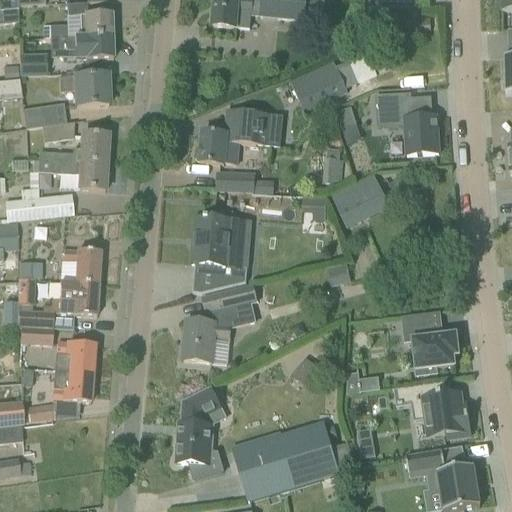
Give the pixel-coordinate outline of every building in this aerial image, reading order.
[(0,0),(0,13),(18,12),(18,10),(17,0),(0,0)] [(17,0),(18,10),(45,8),(44,0),(17,0)] [(215,0),(213,29),(233,31),(249,33),(251,18),(261,19),(261,22),(303,26),(303,22),(321,24),(323,0),(215,0)] [(364,0),(365,12),(417,12),(417,0),(364,0)] [(511,14),(511,0),(501,0),(502,15),(511,14)] [(86,6),(66,7),(67,29),(67,42),(79,41),(79,40),(111,40),(111,17),(91,17),(87,17),(86,6)] [(18,12),(0,13),(0,27),(18,26),(18,12)] [(343,32),(347,33),(351,30),(352,25),(349,21),(344,21),(340,24),(340,28),(343,32)] [(417,23),(418,35),(431,34),(430,22),(417,23)] [(49,42),(67,42),(67,29),(43,29),(43,42),(49,42)] [(79,63),(91,63),(111,63),(111,40),(79,40),(79,41),(67,42),(49,42),(49,60),(79,59),(79,63)] [(45,57),(19,58),(19,80),(46,79),(45,57)] [(511,60),(503,61),(505,98),(511,97),(511,60)] [(333,66),(290,85),(303,116),(347,96),(346,93),(357,88),(348,69),(337,74),(333,66)] [(4,84),(18,83),(17,68),(3,69),(4,84)] [(76,111),(88,110),(108,109),(106,79),(58,82),(59,96),(75,95),(76,111)] [(0,103),(1,103),(1,102),(21,101),(19,83),(0,85),(0,103)] [(407,157),(439,155),(436,117),(412,119),(411,95),(377,97),(375,98),(377,129),(405,127),(407,157)] [(63,108),(22,113),(25,133),(40,131),(66,126),(63,108)] [(351,111),(336,116),(342,132),(356,127),(351,111)] [(219,169),(224,169),(224,168),(236,169),(238,148),(255,150),(267,151),(268,137),(281,138),(283,120),(259,118),(247,116),(228,114),(225,138),(202,136),(201,151),(198,151),(195,154),(195,162),(197,165),(199,165),(199,167),(219,169)] [(40,131),(43,146),(72,141),(73,126),(66,126),(40,131)] [(75,165),(106,167),(108,139),(81,137),(80,152),(72,152),(71,159),(37,157),(37,163),(52,164),(63,165),(74,166),(75,165)] [(11,163),(11,174),(26,174),(26,163),(11,163)] [(105,195),(106,167),(75,165),(74,166),(63,165),(52,164),(37,163),(38,176),(59,177),(59,191),(78,192),(78,193),(105,195)] [(324,163),(323,188),(341,189),(343,164),(339,164),(326,163),(324,163)] [(38,192),(38,176),(32,176),(28,176),(29,192),(38,192)] [(217,195),(272,197),(274,185),(255,184),(255,179),(217,177),(217,195)] [(374,179),(331,200),(346,232),(390,212),(389,210),(378,187),(374,179)] [(39,222),(38,202),(38,192),(29,192),(19,194),(21,204),(4,206),(6,225),(39,222)] [(38,202),(39,222),(71,218),(68,199),(38,202)] [(314,217),(313,224),(325,225),(327,203),(303,202),(302,216),(314,217)] [(195,222),(191,268),(211,269),(220,269),(218,292),(245,285),(246,271),(247,271),(250,226),(230,225),(215,223),(195,222)] [(0,264),(2,264),(1,254),(18,253),(16,227),(0,227),(0,264)] [(73,286),(96,287),(98,255),(60,252),(60,264),(75,265),(73,286)] [(18,267),(18,282),(37,282),(37,267),(18,267)] [(345,269),(326,274),(329,285),(348,280),(345,269)] [(18,285),(18,297),(32,297),(32,285),(18,285)] [(58,307),(57,318),(74,319),(94,320),(96,287),(73,286),(59,285),(58,307)] [(211,302),(217,327),(231,329),(231,330),(254,324),(251,309),(257,307),(254,291),(211,302)] [(5,305),(5,319),(17,319),(17,305),(5,305)] [(53,334),(54,316),(17,315),(17,319),(16,333),(19,333),(20,333),(20,332),(25,332),(50,334),(53,334)] [(458,359),(456,338),(441,340),(440,334),(441,334),(439,316),(402,320),(405,346),(412,345),(416,374),(416,379),(435,377),(435,372),(454,369),(453,359),(458,359)] [(16,333),(17,319),(5,319),(5,332),(16,333)] [(230,346),(231,330),(231,329),(217,327),(187,325),(183,365),(203,366),(212,367),(214,344),(230,346)] [(25,347),(49,348),(50,334),(25,332),(20,332),(20,333),(19,333),(18,346),(25,347)] [(68,376),(91,377),(93,348),(55,346),(55,357),(69,358),(68,376)] [(55,357),(53,375),(68,376),(69,358),(55,357)] [(306,363),(293,379),(309,392),(322,375),(306,363)] [(31,375),(21,374),(20,389),(29,390),(31,375)] [(67,394),(68,376),(53,375),(52,393),(67,394)] [(91,377),(68,376),(67,394),(52,393),(51,403),(55,404),(79,405),(89,406),(91,377)] [(346,399),(360,397),(357,377),(347,379),(346,399)] [(428,442),(439,440),(450,439),(450,442),(466,440),(465,436),(469,436),(467,423),(468,423),(467,419),(463,419),(459,397),(443,399),(441,388),(441,387),(409,391),(412,409),(414,424),(425,422),(428,442)] [(200,396),(182,405),(182,407),(183,407),(188,417),(187,434),(177,433),(175,467),(189,468),(193,484),(224,475),(218,454),(210,453),(212,429),(207,419),(220,412),(210,392),(200,396)] [(79,405),(55,404),(54,422),(78,421),(79,405)] [(0,431),(23,429),(22,425),(21,411),(20,406),(0,407),(0,431)] [(21,411),(22,425),(53,422),(52,407),(21,411)] [(247,505),(339,477),(323,425),(231,453),(247,505)] [(0,447),(22,446),(20,430),(0,432),(0,447)] [(372,447),(359,449),(361,463),(374,461),(372,447)] [(477,496),(476,486),(475,486),(473,472),(473,471),(445,476),(441,454),(405,460),(408,477),(409,477),(410,483),(432,480),(435,495),(440,494),(442,511),(470,511),(480,511),(479,509),(477,496)] [(0,482),(29,478),(27,466),(17,468),(16,464),(0,466),(0,482)]
